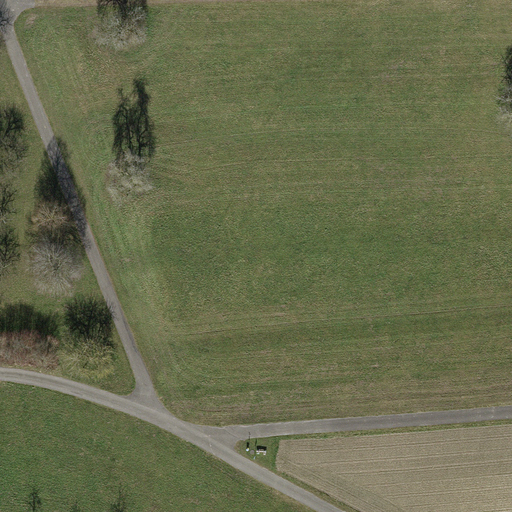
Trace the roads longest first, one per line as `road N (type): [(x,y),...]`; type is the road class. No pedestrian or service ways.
road 1 (track): [(0,14),(140,367),(149,415)]
road 2 (track): [(511,413),(197,438)]
road 3 (track): [(149,415),(330,511)]
road 4 (track): [(149,415),(0,373)]
